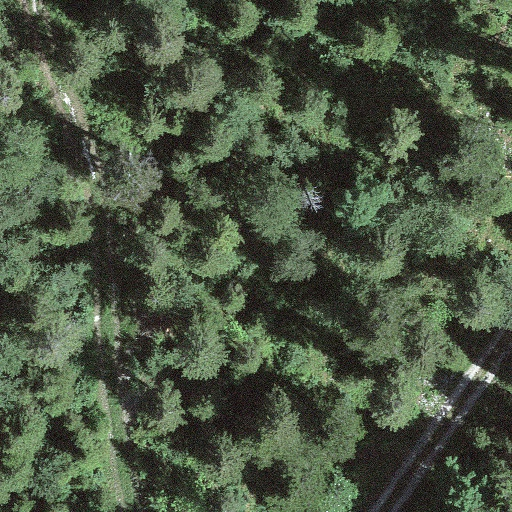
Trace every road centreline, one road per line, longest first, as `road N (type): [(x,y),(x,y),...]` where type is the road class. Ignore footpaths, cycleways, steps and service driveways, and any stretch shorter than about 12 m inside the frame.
road 1 (track): [(138,511),(115,415),(104,321),(106,241),(36,0)]
road 2 (track): [(511,340),(386,511)]
